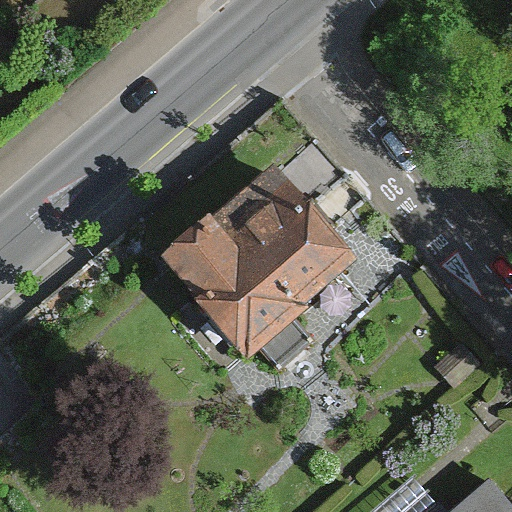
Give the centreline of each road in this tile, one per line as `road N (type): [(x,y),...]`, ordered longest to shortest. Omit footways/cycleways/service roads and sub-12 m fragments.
road 1 (residential): [(262,23),(511,316)]
road 2 (tertiary): [(0,248),(262,23)]
